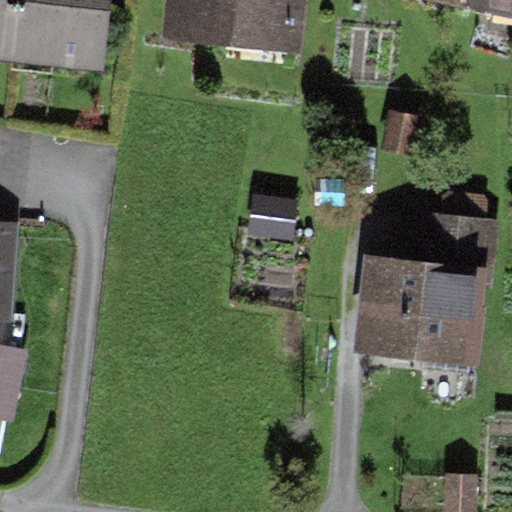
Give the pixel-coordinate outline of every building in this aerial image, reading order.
[(0,0),(0,47),(13,49),(18,0),(0,0)] [(18,0),(13,49),(88,57),(93,0),(18,0)] [(175,0),(173,24),(292,38),(296,0),(175,0)] [(392,115),(385,145),(410,151),(416,120),(392,115)] [(270,201),(266,230),(290,234),(294,204),(270,201)] [(454,348),(458,314),(470,315),(476,260),(486,261),(490,223),(427,216),(421,269),(375,264),(366,339),(454,348)] [(0,226),(0,312),(2,313),(9,227),(0,226)] [(0,349),(0,377),(14,380),(19,353),(0,349)]
